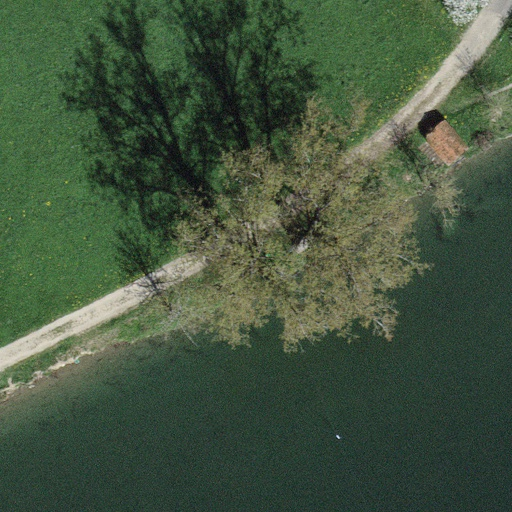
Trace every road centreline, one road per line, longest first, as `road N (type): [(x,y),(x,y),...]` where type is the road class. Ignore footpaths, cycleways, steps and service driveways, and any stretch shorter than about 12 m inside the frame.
road 1 (track): [(303,197),(0,361)]
road 2 (residential): [(504,0),(425,103),(303,197)]
